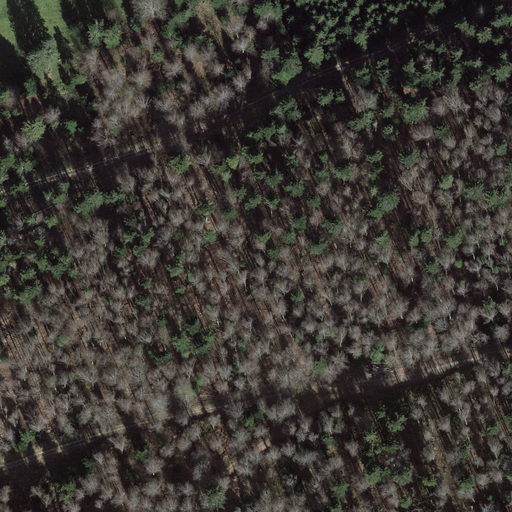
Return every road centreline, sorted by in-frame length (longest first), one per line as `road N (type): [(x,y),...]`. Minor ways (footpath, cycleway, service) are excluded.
road 1 (track): [(0,195),(176,140),(494,0)]
road 2 (track): [(0,468),(247,400),(511,354)]
road 3 (track): [(179,511),(289,422),(382,377)]
